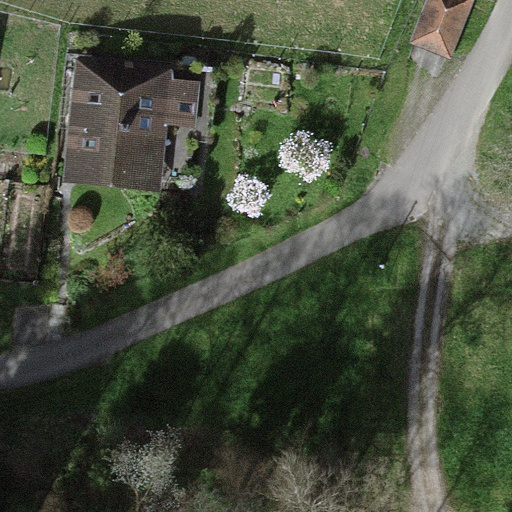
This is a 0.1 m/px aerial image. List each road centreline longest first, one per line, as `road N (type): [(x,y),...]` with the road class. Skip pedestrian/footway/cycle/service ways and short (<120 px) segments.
road 1 (unclassified): [(0,372),(83,351),(266,266),(360,217),(427,170),(511,11)]
road 2 (track): [(432,511),(424,428),(429,325),(447,205),(427,170)]
